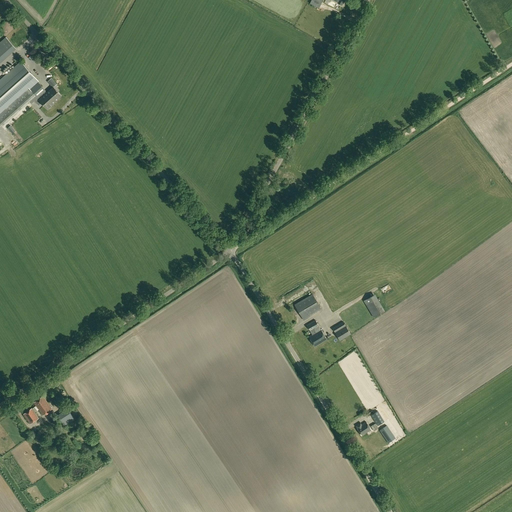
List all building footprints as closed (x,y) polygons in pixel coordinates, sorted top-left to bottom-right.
[(6,37),(0,42),(0,62),(16,48),(6,37)] [(0,79),(0,124),(1,126),(29,102),(30,104),(39,96),(40,98),(39,100),(48,109),(53,104),(53,103),(45,95),(46,93),(45,91),(45,90),(38,82),(39,81),(21,61),(0,79)] [(51,78),(47,82),(52,87),(57,84),(51,78)] [(53,87),(46,93),(45,95),(53,103),(61,96),(53,87)] [(33,128),(36,125),(29,117),(26,121),(33,128)] [(12,134),(15,131),(10,125),(7,128),(12,134)] [(295,305),(304,320),(310,316),(309,315),(321,309),(312,294),(295,305)] [(363,301),(373,318),(385,311),(374,294),(363,301)] [(309,337),(315,346),(326,339),(315,320),(307,325),(312,335),(309,337)] [(332,328),(340,341),(350,334),(343,321),(332,328)] [(24,414),(30,424),(39,418),(35,412),(39,409),(43,415),(52,409),(43,396),(34,402),(36,406),(32,408),(24,414)] [(53,402),(57,408),(65,402),(61,396),(53,402)] [(57,415),(64,426),(74,419),(67,408),(57,415)] [(371,415),(377,425),(384,421),(378,411),(371,415)] [(357,428),(362,435),(371,429),(366,422),(361,425),(360,423),(356,426),(357,427),(357,428)] [(379,430),(388,443),(395,438),(386,425),(379,430)]
